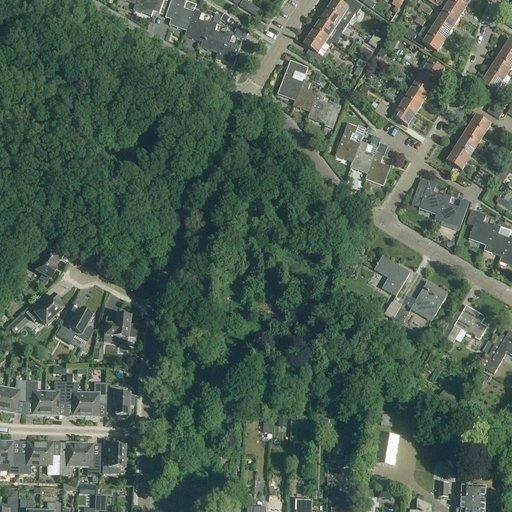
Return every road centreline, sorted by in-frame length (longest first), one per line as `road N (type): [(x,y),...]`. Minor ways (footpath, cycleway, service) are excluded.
road 1 (residential): [(498,0),(460,101),(382,223)]
road 2 (residential): [(245,99),(183,214),(154,310)]
road 3 (residential): [(245,99),(76,0)]
road 4 (residential): [(382,223),(345,198),(289,130),(245,99)]
road 5 (residential): [(511,299),(382,223)]
road 6 (residential): [(145,432),(0,428)]
road 7 (residential): [(154,310),(145,432)]
